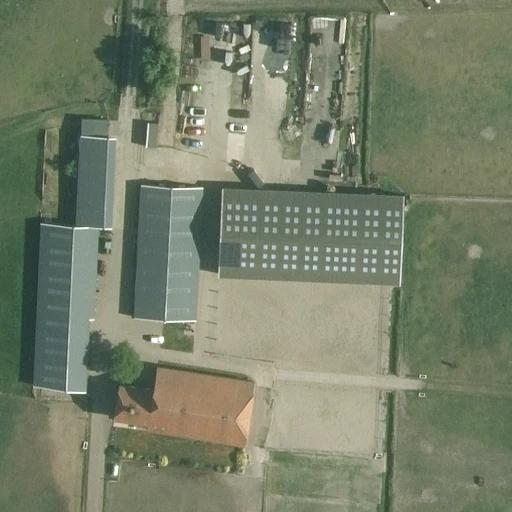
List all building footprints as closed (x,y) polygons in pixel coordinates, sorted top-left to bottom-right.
[(270,75),(286,76),(288,35),(272,34),(270,75)] [(92,321),(97,231),(97,228),(105,228),(110,123),(83,122),(78,227),(42,225),(34,388),(86,390),(90,321),(92,321)] [(322,161),(322,140),(302,140),(302,161),(322,161)] [(140,186),(138,232),(133,318),(195,321),(202,189),(140,186)] [(404,197),(222,190),(217,276),(399,283),(404,197)] [(255,382),(192,372),(159,367),(155,389),(122,384),(116,417),(150,422),(149,429),(245,444),(255,382)]
